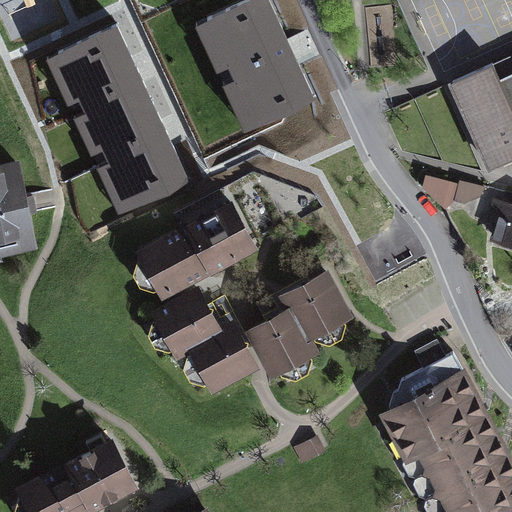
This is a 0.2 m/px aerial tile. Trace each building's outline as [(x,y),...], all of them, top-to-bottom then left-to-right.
[(314,97),(269,0),(246,0),(207,18),(256,124),(314,97)] [(130,207),(188,180),(116,24),(58,50),(130,207)] [(493,63),(452,81),(492,168),(511,158),(511,70),(499,76),(493,63)] [(18,164),(0,167),(0,249),(34,243),(27,211),(35,209),(32,194),(24,196),(18,164)] [(460,184),(426,175),(424,185),(445,206),(453,200),(464,202),(480,196),(484,185),(461,179),(460,184)] [(511,205),(494,201),(489,218),(499,221),(494,237),(511,242),(511,205)] [(231,202),(141,250),(144,256),(137,260),(133,274),(140,286),(153,290),(160,286),(163,292),(253,244),(231,202)] [(267,321),(251,329),(273,371),(278,368),(282,374),(295,378),(307,371),(311,358),(308,352),(314,348),(307,335),(312,333),(315,338),(330,343),(341,336),(345,322),(342,317),(349,313),(326,272),(309,281),(307,287),(301,285),(282,295),(289,309),(276,316),(273,322),(267,321)] [(206,304),(197,288),(155,311),(159,317),(152,320),(148,333),(155,345),(169,350),(174,346),(178,352),(191,345),(194,350),(188,353),(184,368),(190,379),(204,383),(210,380),(213,386),(254,364),(246,347),(240,345),(241,339),(230,318),(217,325),(211,313),(204,312),(206,304)] [(511,511),(511,461),(453,351),(437,359),(429,344),(418,350),(426,365),(401,378),(398,388),(406,401),(392,409),(388,420),(438,511),(511,511)] [(315,437),(295,447),(302,460),(322,450),(315,437)] [(76,511),(133,482),(111,440),(20,488),(33,511),(76,511)]
